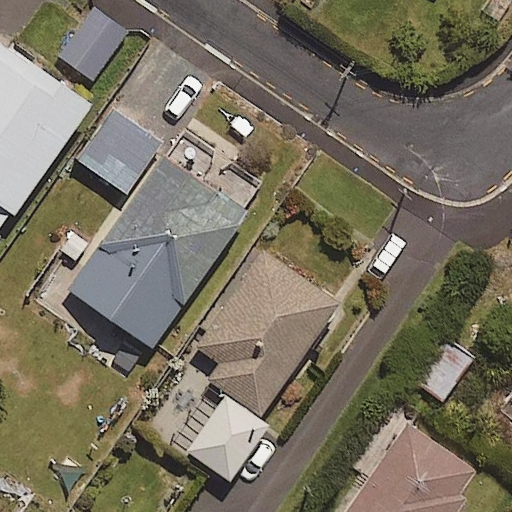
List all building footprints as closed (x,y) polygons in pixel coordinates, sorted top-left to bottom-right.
[(127,29),(94,5),(58,53),(91,77),(127,29)] [(0,227),(89,95),(0,34),(0,227)] [(160,140),(113,105),(77,155),(124,189),(160,140)] [(191,139),(179,157),(163,146),(69,283),(153,340),(259,185),(191,139)] [(218,361),(210,373),(261,408),(337,296),(263,245),(197,340),(196,345),(218,361)] [(472,353),(445,333),(414,376),(442,396),(472,353)] [(268,419),(226,390),(186,446),(229,476),(268,419)] [(449,511),(467,487),(462,483),(475,464),(394,407),(320,511),(449,511)]
